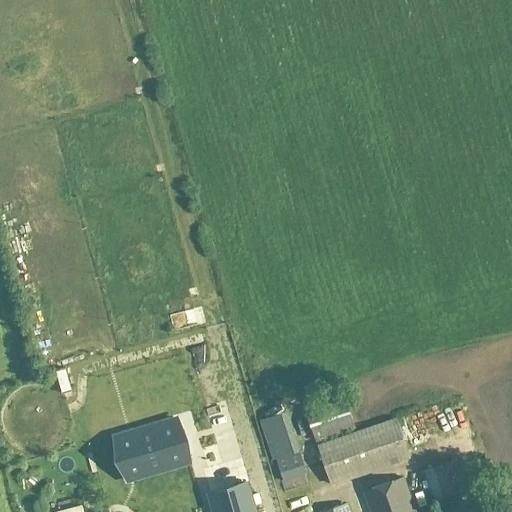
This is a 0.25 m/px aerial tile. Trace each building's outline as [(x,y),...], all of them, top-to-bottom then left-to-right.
[(312,407),(304,410),(315,444),(354,431),(343,397),(312,407)] [(287,418),(263,426),(280,482),(304,475),(287,418)] [(133,433),(114,439),(116,447),(126,481),(128,481),(145,475),(189,463),(177,420),(133,433)] [(394,420),(316,447),(329,486),(407,459),(394,420)] [(455,461),(422,472),(433,503),(466,492),(455,461)] [(415,511),(404,479),(362,494),(368,511),(415,511)] [(253,511),(245,484),(209,494),(213,511),(253,511)]
